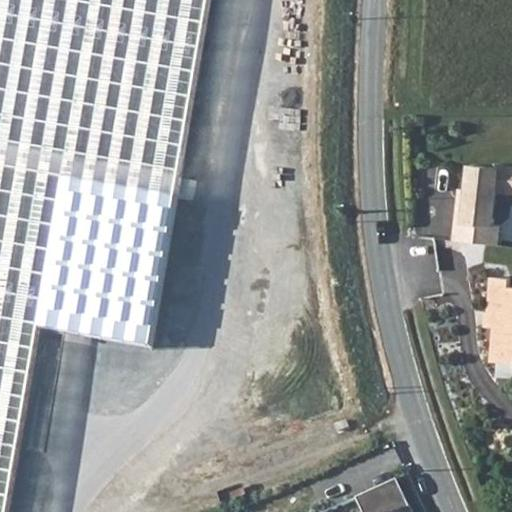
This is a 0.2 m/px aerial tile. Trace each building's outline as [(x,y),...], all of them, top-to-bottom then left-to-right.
[(211,0),(0,0),(0,511),(13,511),(39,322),(158,340),(211,0)] [(511,202),(511,176),(495,175),(494,178),(465,174),(461,208),(454,207),(449,248),(493,253),(495,234),(489,233),(493,200),(511,202)] [(511,338),(511,336),(511,288),(510,289),(510,279),(495,279),(494,312),(501,312),(501,321),(496,321),(495,338),(511,338)] [(511,336),(511,338),(495,338),(495,362),(511,363),(511,336)] [(358,511),(409,511),(394,478),(352,497),(358,511)]
